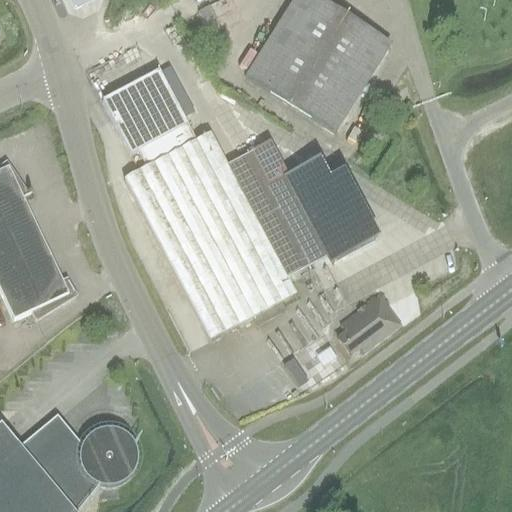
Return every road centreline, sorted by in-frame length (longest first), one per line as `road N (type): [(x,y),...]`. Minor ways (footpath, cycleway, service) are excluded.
road 1 (unclassified): [(177,382),(103,235),(57,62)]
road 2 (secondary): [(250,492),(506,291)]
road 3 (unclassified): [(506,291),(453,159),(465,131),(511,100)]
road 4 (unknown): [(456,143),(395,0)]
road 5 (unclassified): [(177,382),(207,463),(228,488),(250,492)]
road 6 (unclassified): [(250,492),(251,469),(239,449),(177,382)]
